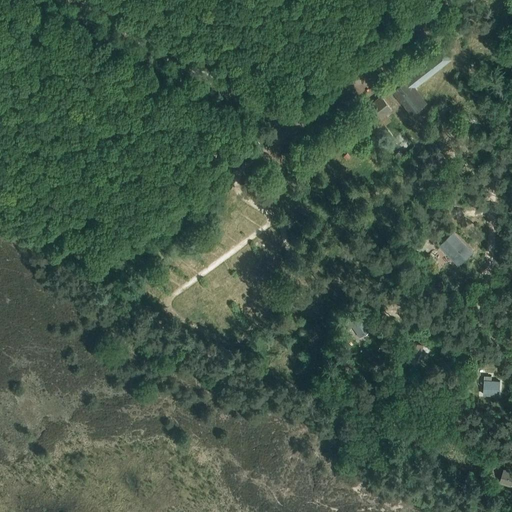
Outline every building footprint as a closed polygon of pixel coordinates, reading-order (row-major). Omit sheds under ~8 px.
[(501,39),(483,46),(486,55),(505,47),(501,39)] [(410,114),(425,103),(426,102),(414,88),(450,59),(443,50),(392,90),(410,114)] [(467,89),(450,87),(449,93),(466,95),(467,89)] [(369,125),(376,120),(391,108),(381,96),(359,113),(369,125)] [(487,100),(478,101),(480,116),(489,114),(487,100)] [(468,145),(464,139),(448,150),(452,155),(468,145)] [(336,159),(321,142),(316,147),(330,164),(336,159)] [(242,199),(237,207),(256,218),(260,211),(242,199)] [(234,225),(230,230),(235,234),(239,229),(234,225)] [(260,237),(262,245),(284,239),(281,230),(260,237)] [(451,232),(438,245),(458,264),(470,252),(451,232)] [(197,267),(203,261),(187,246),(181,253),(197,267)] [(237,264),(257,254),(254,247),(234,256),(237,264)] [(212,282),(233,272),(229,264),(209,274),(212,282)] [(180,281),(185,275),(173,266),(168,272),(180,281)] [(282,267),(263,275),(267,283),(286,275),(282,267)] [(187,301),(207,292),(204,284),(183,294),(187,301)] [(243,305),(264,296),(260,289),(240,298),(243,305)] [(236,307),(217,318),(222,326),(241,315),(236,307)] [(371,329),(359,311),(347,319),(349,323),(345,325),(348,329),(351,326),(359,337),(371,329)] [(317,324),(300,339),(305,345),(322,330),(317,324)] [(423,342),(409,337),(409,339),(404,338),(401,344),(406,346),(402,358),(416,362),(423,342)] [(281,372),(299,355),(293,349),(275,365),(281,372)] [(484,375),(483,395),(499,396),(500,380),(492,380),(492,376),(484,375)] [(511,472),(504,470),(500,482),(511,485),(511,472)]
